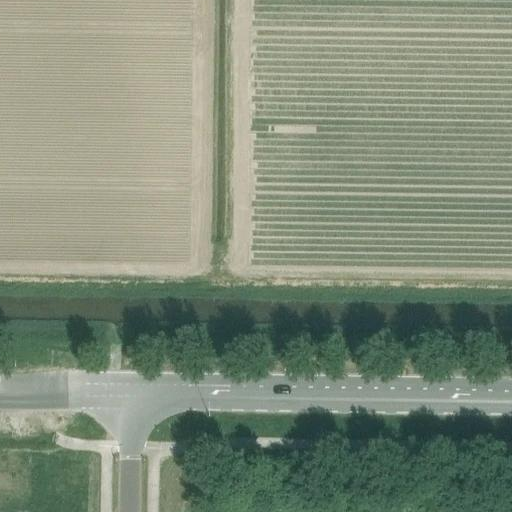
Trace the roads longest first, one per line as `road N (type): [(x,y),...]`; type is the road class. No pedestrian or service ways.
road 1 (unclassified): [(130,406),(511,410)]
road 2 (unclassified): [(511,387),(131,381)]
